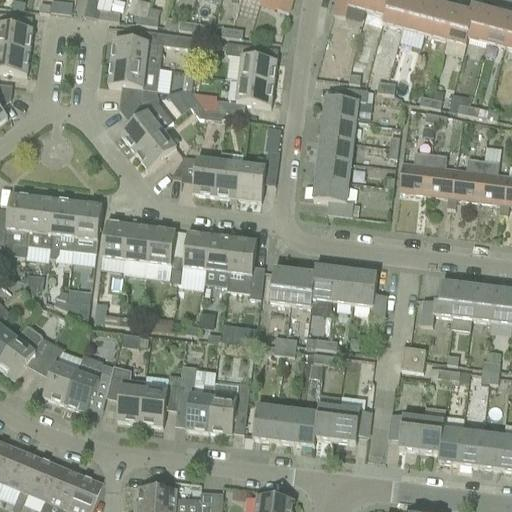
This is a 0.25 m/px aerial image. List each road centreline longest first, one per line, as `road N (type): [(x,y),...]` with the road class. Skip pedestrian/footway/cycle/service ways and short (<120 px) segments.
road 1 (residential): [(84,125),(147,207),(283,223)]
road 2 (residential): [(283,223),(310,0)]
road 3 (residential): [(332,485),(112,453)]
road 4 (residential): [(84,125),(94,38),(74,28),(49,38),(40,118)]
road 5 (tertiary): [(506,507),(332,485)]
road 6 (residential): [(283,223),(303,245),(408,260)]
road 7 (residential): [(408,260),(382,391)]
road 8 (residential): [(112,453),(60,443),(0,413)]
